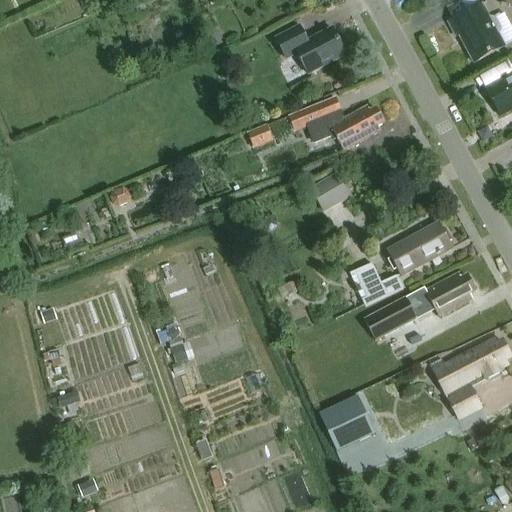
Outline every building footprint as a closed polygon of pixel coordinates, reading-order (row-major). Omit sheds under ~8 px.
[(475,64),(505,48),(499,36),(502,31),(496,19),(489,18),(483,6),(450,24),(458,38),(460,37),(475,64)] [(287,62),(298,57),(309,78),(347,58),(332,31),(308,44),(300,29),(276,42),(287,62)] [(511,68),(511,76),(487,91),(501,117),(511,111),(511,58),(508,61),(511,68)] [(313,147),(337,137),(345,153),(381,134),(379,129),(384,126),(376,111),(370,114),(368,110),(346,122),(337,100),(288,120),(295,136),(307,131),(313,147)] [(245,161),(274,149),(265,126),(236,138),(245,161)] [(347,199),(334,175),(306,191),(320,215),(347,199)] [(126,191),(121,189),(110,192),(108,198),(111,205),(117,208),(128,203),(129,198),(126,191)] [(389,253),(403,279),(453,251),(439,225),(389,253)] [(397,278),(381,285),(371,262),(351,271),(366,307),(403,291),(397,278)] [(468,278),(463,281),(460,276),(427,294),(441,319),(474,301),(471,296),(476,293),(468,278)] [(294,283),(285,288),(289,296),(298,292),(294,283)] [(376,342),(418,319),(406,297),(364,320),(376,342)] [(53,310),(41,315),(44,325),(57,321),(53,310)] [(249,368),(261,365),(255,344),(243,342),(246,329),(242,315),(214,322),(228,325),(229,329),(220,327),(197,333),(199,323),(189,321),(200,363),(204,339),(205,343),(216,340),(221,357),(224,339),(231,337),(235,354),(235,353),(239,367),(249,368)] [(177,329),(166,333),(170,344),(181,340),(177,329)] [(447,368),(456,386),(461,394),(449,401),(461,423),(484,411),(470,387),(486,378),(488,382),(501,375),(499,371),(508,367),(506,362),(511,359),(503,344),(498,347),(495,342),(447,368)] [(182,346),(170,350),(176,366),(188,361),(182,346)] [(59,351),(49,353),(51,362),(60,360),(59,351)] [(358,398),(320,415),(337,453),(376,435),(375,433),(368,419),(358,398)] [(380,431),(394,425),(388,411),(374,416),(380,431)] [(432,442),(451,436),(446,421),(428,427),(432,442)] [(76,428),(65,432),(68,443),(80,439),(76,428)] [(473,440),(467,444),(471,451),(478,448),(473,440)] [(206,441),(196,445),(203,462),(212,459),(206,441)] [(86,466),(78,469),(82,479),(90,477),(86,466)] [(219,470),(209,473),(215,491),(224,488),(219,470)] [(86,483),(78,486),(82,497),(91,494),(86,483)]
